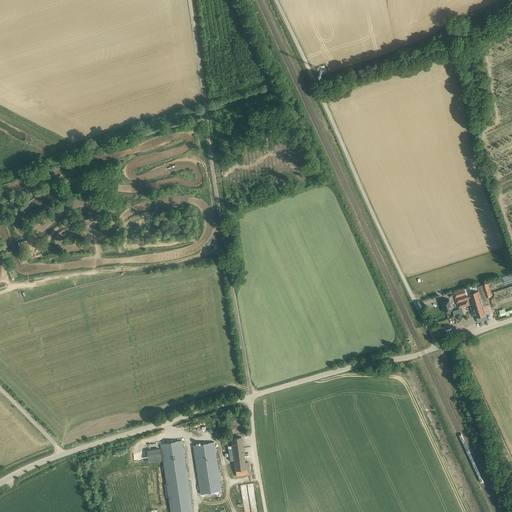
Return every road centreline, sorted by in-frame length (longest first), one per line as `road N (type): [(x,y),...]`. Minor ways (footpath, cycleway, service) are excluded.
road 1 (track): [(189,0),(249,398)]
road 2 (unclassified): [(438,346),(275,0)]
road 3 (unclassified): [(0,483),(80,449),(249,398)]
road 4 (unclassified): [(249,398),(438,346)]
